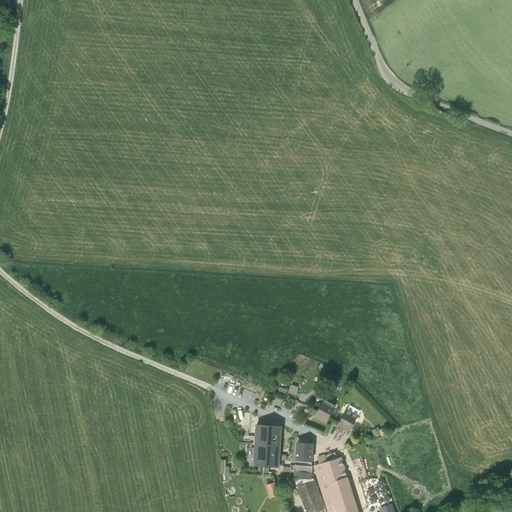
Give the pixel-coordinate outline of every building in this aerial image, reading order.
[(298,387),(291,385),(288,393),(295,395),(298,387)] [(314,417),(326,424),(336,406),(324,399),(315,416),(314,417)] [(350,432),(358,417),(347,411),(339,426),(350,432)] [(280,454),(281,437),(282,427),(258,425),(255,466),(279,467),(280,460),(286,460),(286,454),(280,454)] [(381,433),(378,427),(371,431),(375,437),(381,433)] [(298,438),(297,461),(312,462),(312,459),(313,454),(313,445),(307,444),(308,438),(298,438)] [(357,511),(341,458),(338,459),(336,452),(318,458),(320,464),(314,466),(328,511),(357,511)] [(296,472),(312,473),(312,465),(296,464),(296,472)] [(311,479),(312,473),(296,472),(296,478),(296,483),(305,511),(317,511),(326,509),(315,480),(314,481),(313,479),(311,479)] [(275,481),(266,484),(269,492),(277,489),(275,481)]
